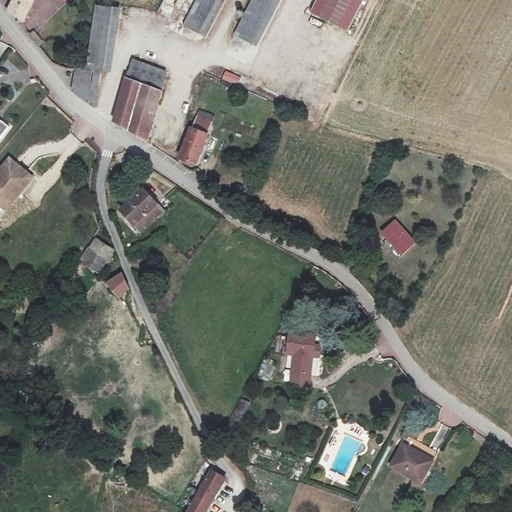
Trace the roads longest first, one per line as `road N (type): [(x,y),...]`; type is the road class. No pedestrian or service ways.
road 1 (unclassified): [(511,444),(426,385),(369,301),(315,255),(119,134)]
road 2 (residential): [(119,134),(102,216),(210,436)]
road 3 (unclassified): [(119,134),(55,83),(0,21)]
